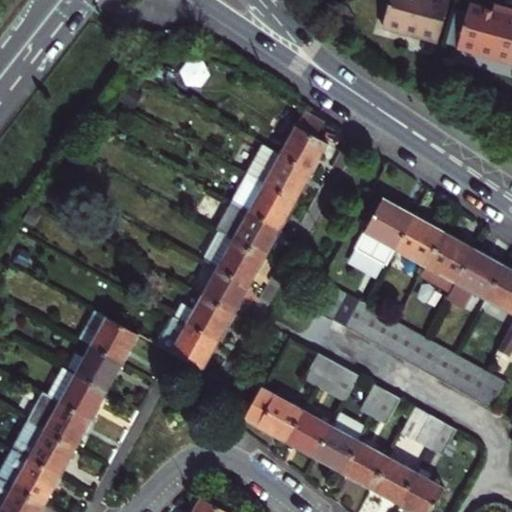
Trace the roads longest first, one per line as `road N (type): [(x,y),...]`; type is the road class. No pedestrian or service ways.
road 1 (residential): [(128,511),(179,462),(208,452),(238,460),(307,511)]
road 2 (secondary): [(200,0),(377,106)]
road 3 (secondary): [(511,197),(377,106)]
road 4 (secondary): [(377,106),(268,0)]
road 5 (tertiary): [(0,119),(91,0)]
